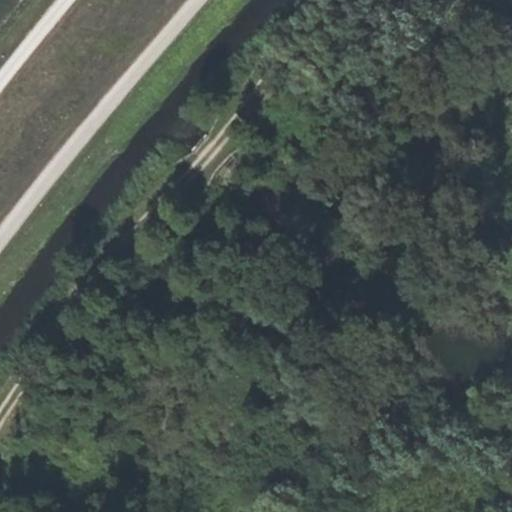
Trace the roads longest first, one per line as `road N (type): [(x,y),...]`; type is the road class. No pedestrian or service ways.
road 1 (track): [(330,0),(134,225),(0,426)]
road 2 (track): [(197,0),(0,241)]
